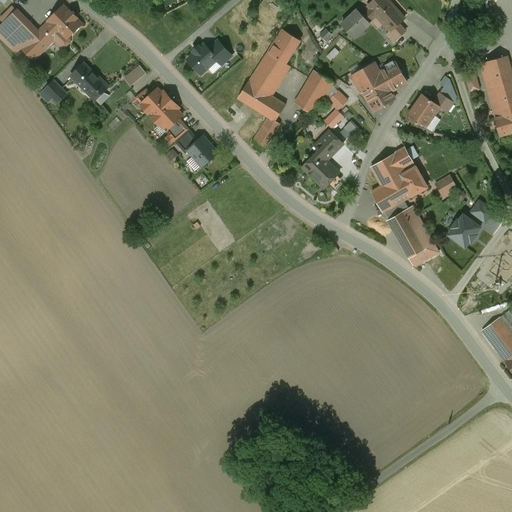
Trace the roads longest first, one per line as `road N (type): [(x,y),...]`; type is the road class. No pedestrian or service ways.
road 1 (unclassified): [(158,67),(276,190),(337,231)]
road 2 (residential): [(448,30),(389,120),(337,231)]
road 3 (residential): [(511,202),(472,121),(448,30)]
road 4 (unclassified): [(337,231),(445,310)]
